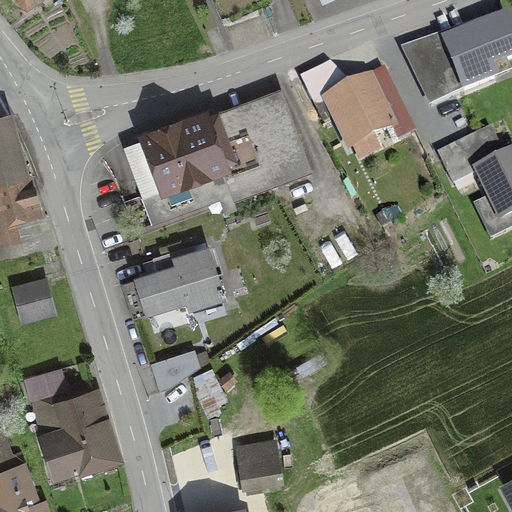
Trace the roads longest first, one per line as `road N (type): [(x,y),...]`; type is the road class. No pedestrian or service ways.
road 1 (residential): [(39,132),(445,0)]
road 2 (tertiary): [(39,132),(151,511)]
